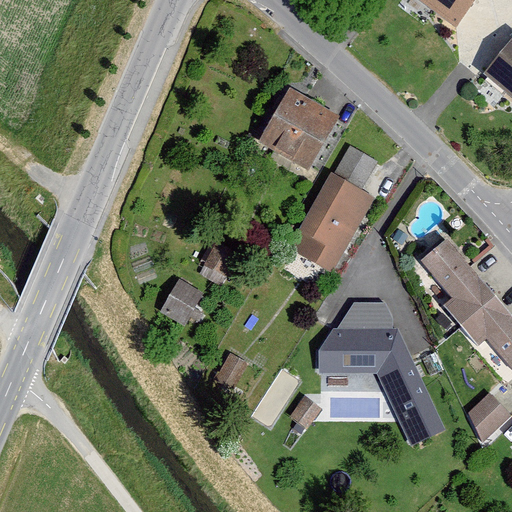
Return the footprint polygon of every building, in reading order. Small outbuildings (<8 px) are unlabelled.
[(427,0),(425,3),(455,28),(477,0),(427,0)] [(511,41),(483,79),(511,101),(511,41)] [(336,121),(286,96),(261,144),(312,169),(336,121)] [(377,163),(350,148),(293,251),(333,273),(374,198),(362,191),(377,163)] [(444,307),(461,326),(495,298),(447,240),(421,261),(453,300),(444,307)] [(239,255),(213,243),(202,266),(229,278),(239,255)] [(194,289),(178,281),(161,316),(177,324),(194,289)] [(511,317),(495,298),(461,326),(478,346),(487,339),(511,368),(511,317)] [(327,347),(324,374),(406,373),(413,356),(393,308),(360,310),(327,347)] [(224,367),(215,384),(234,394),(243,377),(224,367)] [(272,421),(278,410),(283,413),(302,379),(283,368),(258,413),(272,421)] [(418,451),(452,436),(422,370),(388,385),(418,451)] [(511,420),(490,397),(469,416),(482,447),(511,420)] [(320,411),(301,400),(291,420),(310,430),(320,411)]
